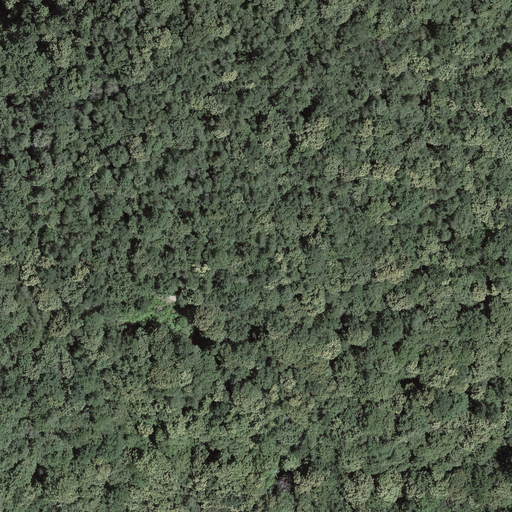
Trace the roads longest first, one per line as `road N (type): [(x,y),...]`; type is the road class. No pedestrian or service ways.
road 1 (track): [(511,399),(337,357),(206,302),(166,297),(124,273),(27,244),(0,225)]
road 2 (track): [(0,476),(48,474),(69,457),(103,453),(136,436),(176,439),(190,428),(266,450),(292,443),(374,466),(395,457),(419,465),(456,452),(511,448)]
